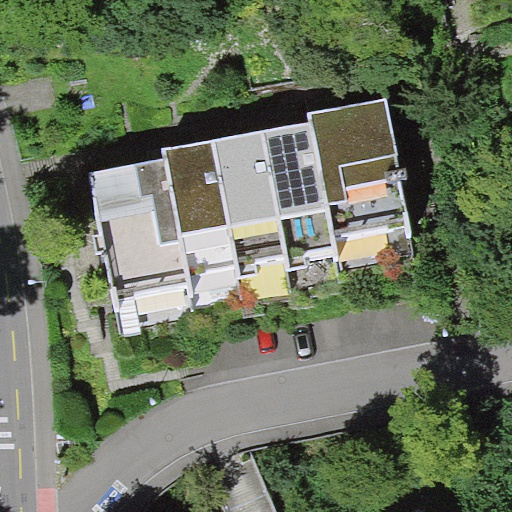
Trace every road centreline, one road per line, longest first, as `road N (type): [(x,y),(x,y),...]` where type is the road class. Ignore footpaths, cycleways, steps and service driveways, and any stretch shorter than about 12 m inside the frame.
road 1 (residential): [(73,511),(132,452),(201,417),(511,353)]
road 2 (residential): [(10,511),(0,337)]
